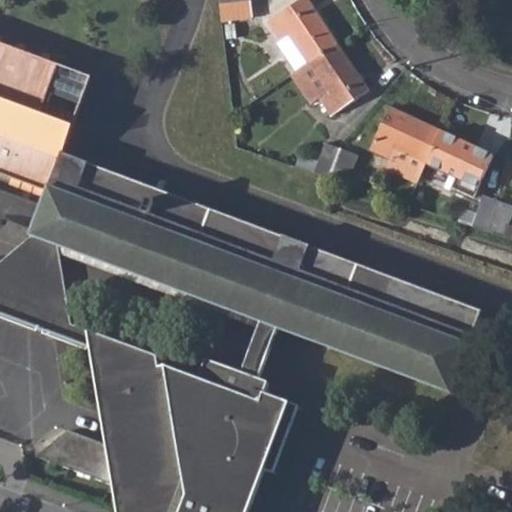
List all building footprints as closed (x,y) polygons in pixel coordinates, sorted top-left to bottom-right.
[(291,37),(309,64),(337,45),(306,0),(304,0),(270,24),(282,43),(291,37)] [(0,43),(0,174),(49,193),(44,207),(36,230),(33,236),(60,247),(254,320),(236,370),(201,357),(193,375),(158,363),(157,354),(86,328),(89,350),(104,441),(67,426),(35,453),(112,482),(116,511),(241,511),(258,467),(267,470),(289,411),(292,403),(259,391),(264,380),(252,376),(272,326),(452,394),(483,312),(63,156),(75,125),(40,112),(58,65),(0,43)] [(319,97),(333,117),(369,92),(337,45),(309,64),(328,91),(319,97)] [(371,150),(392,159),(423,173),(428,163),(441,133),(390,109),(371,150)] [(454,187),(474,196),(493,155),(441,133),(428,163),(458,176),(454,187)] [(315,176),(331,181),(341,152),(324,146),(315,176)] [(331,181),(348,186),(358,157),(341,152),(331,181)] [(387,170),(419,184),(423,173),(392,159),(387,170)] [(0,216),(36,230),(44,207),(0,190),(0,216)] [(474,227),(490,232),(499,201),(484,196),(474,227)] [(490,232),(506,237),(511,218),(511,205),(499,201),(490,232)] [(0,316),(31,328),(89,350),(86,328),(72,323),(60,247),(33,236),(0,265),(0,316)]
